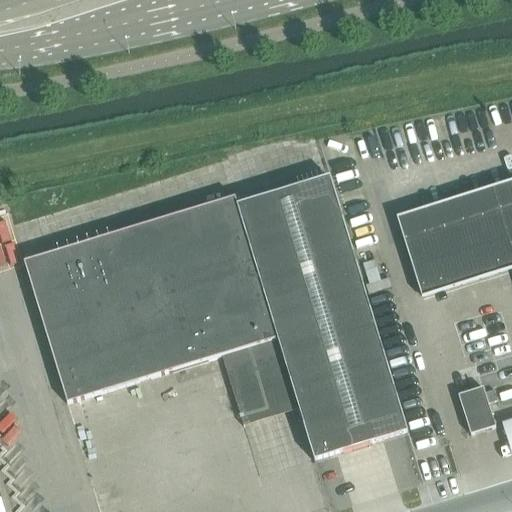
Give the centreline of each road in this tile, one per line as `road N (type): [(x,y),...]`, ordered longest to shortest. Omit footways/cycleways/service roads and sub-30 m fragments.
road 1 (unknown): [(511,148),(393,188),(385,198),(453,431)]
road 2 (secondary): [(0,50),(226,0)]
